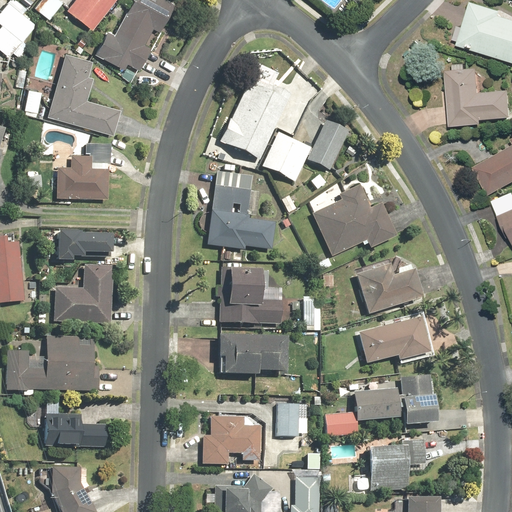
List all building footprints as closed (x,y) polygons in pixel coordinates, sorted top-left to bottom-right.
[(61,4),(55,0),(40,0),(34,9),(48,20),(61,4)] [(116,0),(71,0),(64,8),(90,31),(116,0)] [(173,4),(164,0),(131,0),(114,34),(107,30),(93,56),(121,71),(124,64),(139,71),(149,50),(142,47),(152,27),(159,31),(173,4)] [(35,27),(8,3),(0,12),(0,51),(7,58),(35,27)] [(511,17),(471,4),(457,49),(511,66),(511,17)] [(90,60),(64,53),(46,119),(112,137),(119,110),(85,100),(92,79),(86,78),(90,60)] [(455,72),(447,72),(449,129),(482,128),(481,121),(511,119),(511,109),(511,91),(479,92),(478,69),(465,70),(465,64),(455,64),(455,72)] [(254,77),(252,76),(218,144),(257,164),(271,135),(291,96),(274,87),(278,79),(258,69),(254,77)] [(40,91),(27,89),(23,113),(36,115),(40,91)] [(348,133),(325,122),(305,160),(328,172),(348,133)] [(310,149),(275,132),(258,166),(293,184),(310,149)] [(511,186),(511,149),(474,169),(489,198),(511,186)] [(70,170),(56,169),(55,201),(106,203),(107,170),(91,169),(92,158),(70,157),(70,170)] [(251,176),(215,172),(206,246),(244,251),(244,249),(270,252),(273,222),(254,220),(257,194),(249,193),(251,176)] [(340,201),(310,215),(330,255),(363,239),(368,247),(392,235),(378,206),(369,210),(357,187),(338,196),(340,201)] [(511,194),(493,202),(504,231),(508,229),(511,240),(511,194)] [(77,235),(54,234),(54,264),(69,264),(69,259),(80,259),(80,255),(108,256),(108,237),(77,236),(77,235)] [(5,238),(0,238),(0,305),(24,303),(18,242),(5,244),(5,238)] [(406,266),(393,270),(395,274),(390,276),(386,263),(353,274),(366,315),(420,297),(410,269),(407,270),(406,266)] [(81,288),(54,288),(53,323),(107,325),(111,268),(82,267),(81,288)] [(266,270),(219,269),(218,324),(281,326),(282,289),(265,288),(266,270)] [(332,276),(321,276),(321,288),(332,288),(332,276)] [(320,297),(301,297),(300,331),(319,331),(320,297)] [(395,360),(427,353),(419,318),(357,333),(364,364),(394,357),(395,360)] [(27,352),(6,351),(4,392),(23,392),(23,396),(31,396),(31,391),(95,394),(96,366),(91,365),(92,338),(46,336),(45,356),(27,355),(27,352)] [(286,339),(216,336),(215,358),(219,359),(219,372),(255,374),(255,371),(284,372),(286,339)] [(429,375),(397,377),(402,426),(433,424),(429,375)] [(352,390),(353,412),(322,414),(323,438),(355,437),(354,421),(396,419),(395,388),(387,388),(387,383),(366,384),(366,390),(352,390)] [(62,401),(45,400),(42,447),(103,450),(105,425),(79,424),(80,414),(61,413),(62,401)] [(304,434),(305,413),(297,413),(297,405),(276,404),(275,437),(296,438),(296,434),(304,434)] [(209,435),(201,435),(200,465),(225,465),(226,454),(241,454),(240,460),(256,460),(257,426),(243,426),(243,417),(209,416),(209,435)] [(405,490),(405,465),(423,464),(423,440),(405,440),(405,446),(367,447),(367,491),(405,490)] [(39,488),(49,489),(49,496),(56,511),(90,511),(77,485),(78,468),(50,468),(50,471),(39,471),(39,488)] [(243,486),(214,485),(214,511),(258,511),(259,502),(270,488),(251,475),(243,486)] [(288,506),(287,511),(317,511),(319,478),(293,477),(292,506),(288,506)] [(436,511),(436,497),(405,497),(405,511),(436,511)] [(200,511),(201,501),(192,501),(191,511),(200,511)]
